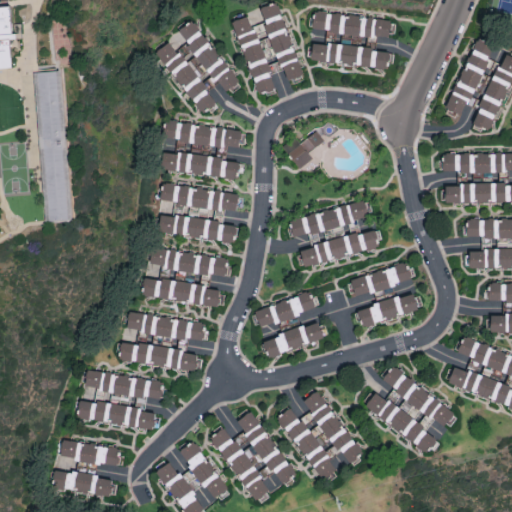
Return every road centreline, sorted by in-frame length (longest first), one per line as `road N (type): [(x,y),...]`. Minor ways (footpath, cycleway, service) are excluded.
road 1 (residential): [(224,390),(431,340),(446,324),(449,299),(420,227),(402,129)]
road 2 (residential): [(402,129),(358,105),(322,104),(274,124),(263,240),(224,390)]
road 3 (residential): [(143,501),(146,465),(224,390)]
road 4 (residential): [(402,129),(462,0)]
